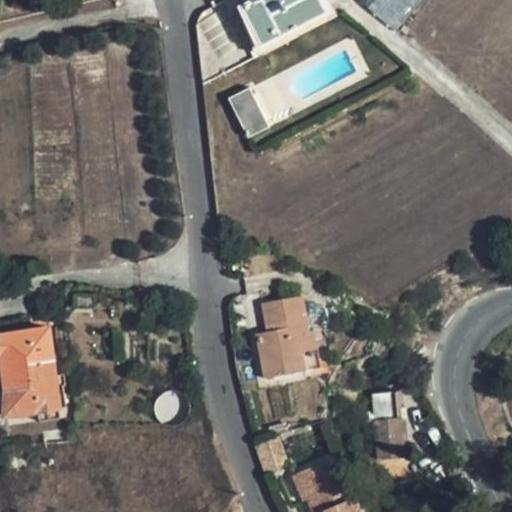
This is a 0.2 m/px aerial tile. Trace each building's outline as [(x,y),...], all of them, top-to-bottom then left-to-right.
[(335,9),(329,0),(257,0),(243,8),(264,48),(335,9)] [(363,0),(398,29),(423,0),(363,0)] [(271,135),(248,94),(229,106),(250,147),(271,135)] [(312,330),(306,293),(265,301),(270,330),(260,332),(268,378),(311,370),(307,350),(323,347),(320,328),(312,330)] [(30,369),(52,367),(47,331),(1,337),(7,388),(32,385),(30,369)] [(58,412),(52,367),(30,369),(32,385),(7,388),(7,393),(7,419),(58,412)] [(407,459),(399,393),(369,396),(377,464),(407,459)] [(355,511),(355,510),(361,507),(339,458),(318,467),(312,455),(288,466),(300,492),(301,492),(310,511),(355,511)]
